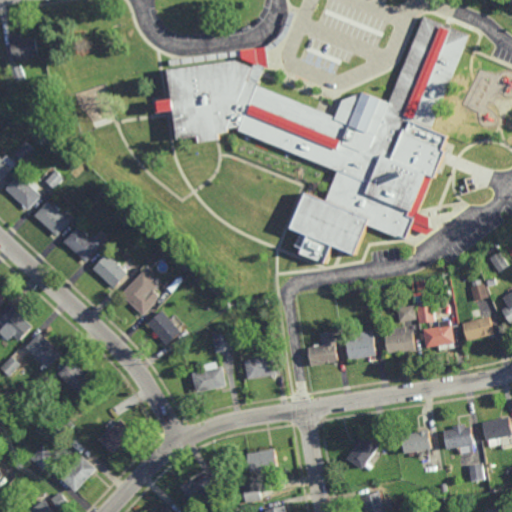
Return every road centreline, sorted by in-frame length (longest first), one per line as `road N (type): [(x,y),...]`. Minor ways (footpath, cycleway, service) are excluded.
road 1 (residential): [(113,511),(186,439),(211,425),(511,371)]
road 2 (residential): [(186,439),(135,365),(0,237)]
